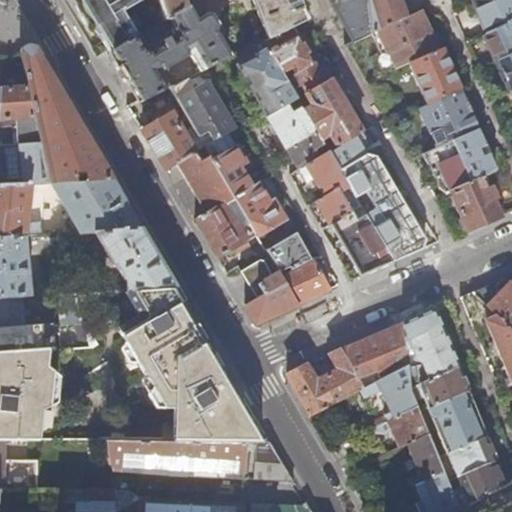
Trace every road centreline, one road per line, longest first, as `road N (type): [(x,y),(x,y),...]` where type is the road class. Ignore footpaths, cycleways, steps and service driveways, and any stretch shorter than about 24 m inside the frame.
road 1 (residential): [(28,0),(247,363)]
road 2 (residential): [(247,363),(511,245)]
road 3 (residential): [(247,363),(330,511)]
road 4 (unknown): [(0,375),(137,393)]
